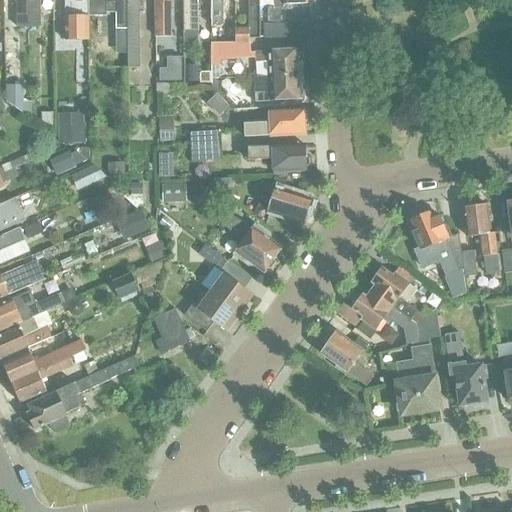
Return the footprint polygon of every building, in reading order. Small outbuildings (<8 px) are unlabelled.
[(16,0),(16,27),(28,27),(27,0),(16,0)] [(40,0),(27,0),(28,27),(40,27),(40,0)] [(89,15),(88,8),(88,0),(64,0),(65,40),(89,40),(89,15)] [(125,0),(88,0),(88,8),(89,15),(107,15),(107,13),(115,13),(115,29),(127,30),(126,8),(125,0)] [(125,0),(126,8),(127,30),(127,38),(127,67),(139,67),(138,0),(125,0)] [(154,0),(154,30),(155,36),(172,36),(172,0),(154,0)] [(183,0),(184,32),(198,32),(198,0),(183,0)] [(210,0),(211,26),(222,26),(221,0),(210,0)] [(248,0),(249,13),(252,13),(252,22),(259,22),(259,4),(258,0),(248,0)] [(283,0),(258,0),(259,4),(268,4),(269,24),(279,24),(279,20),(283,20),(283,0)] [(283,0),(283,20),(279,20),(279,24),(269,24),(263,24),(264,38),(309,38),(307,0),(283,0)] [(237,28),(237,43),(251,43),(251,28),(237,28)] [(251,58),(251,43),(237,43),(211,43),(212,64),(224,64),(224,59),(251,58)] [(256,77),(269,77),(304,75),(303,63),(300,63),(299,51),(255,53),(256,77)] [(172,71),(172,83),(184,83),(184,71),(172,71)] [(256,77),(254,77),(256,101),(302,99),(301,88),(304,87),(304,75),(269,77),(256,77)] [(157,84),(157,93),(171,93),(171,84),(157,84)] [(24,85),(6,85),(6,102),(31,116),(31,112),(32,112),(31,102),(24,101),(24,85)] [(87,141),(85,108),(63,108),(64,142),(87,141)] [(304,123),(306,122),(306,113),(304,112),(304,110),(270,112),(270,121),(267,121),(267,119),(245,120),(246,138),(305,134),(304,123)] [(42,113),(42,127),(54,126),(53,113),(42,113)] [(173,116),(159,117),(160,141),(174,141),(173,116)] [(189,132),(189,146),(219,144),(219,130),(189,132)] [(189,147),(190,162),(220,160),(220,146),(189,147)] [(248,160),(272,159),(273,171),(306,171),(306,168),(308,166),(308,158),(306,156),(306,146),(272,147),(272,146),(248,147),(248,160)] [(175,173),(176,150),(166,150),(165,173),(175,173)] [(29,154),(0,166),(0,173),(0,174),(8,171),(32,161),(29,154)] [(76,165),(71,154),(59,160),(64,171),(76,165)] [(124,163),(108,163),(108,175),(124,175),(124,163)] [(93,165),(71,176),(78,191),(107,177),(93,165)] [(212,186),(225,194),(230,178),(215,179),(212,186)] [(131,184),(131,195),(143,194),(142,183),(131,184)] [(307,221),(309,212),(307,209),(309,201),(289,195),(290,192),(262,184),(259,195),(273,199),(268,215),(286,220),(287,217),(302,222),(307,221)] [(187,185),(171,185),(171,201),(188,200),(187,185)] [(0,204),(0,231),(25,220),(15,198),(0,204)] [(480,236),(485,275),(499,273),(493,233),(489,233),(485,205),(478,206),(476,204),(468,205),(466,208),(463,208),(466,238),(480,236)] [(142,210),(116,221),(123,240),(149,229),(142,210)] [(413,216),(412,222),(417,233),(413,234),(419,248),(413,251),(422,270),(439,263),(445,277),(457,272),(444,241),(451,238),(447,228),(442,227),(437,215),(430,218),(428,214),(423,212),(413,216)] [(273,259),(279,249),(262,237),(265,233),(254,226),(251,230),(231,216),(223,227),(244,241),(233,256),(248,266),(251,262),(264,271),(266,269),(270,270),(275,263),(273,259)] [(28,224),(15,230),(0,236),(0,250),(34,236),(28,224)] [(146,248),(152,262),(168,255),(162,241),(146,248)] [(198,255),(221,272),(228,262),(205,246),(198,255)] [(511,249),(502,250),(504,273),(511,271),(511,249)] [(462,252),(465,277),(476,276),(473,251),(462,252)] [(0,299),(9,296),(32,285),(24,265),(0,275),(0,299)] [(374,286),(370,291),(410,320),(416,323),(425,317),(416,311),(398,298),(408,283),(395,274),(394,273),(391,276),(381,269),(375,271),(370,278),(370,284),(374,286)] [(133,274),(111,283),(119,299),(140,290),(133,274)] [(224,274),(211,293),(240,314),(253,296),(224,274)] [(40,287),(11,300),(0,304),(0,332),(17,325),(32,318),(63,304),(59,295),(45,300),(40,287)] [(406,345),(411,344),(418,342),(416,323),(410,320),(370,291),(365,298),(362,296),(357,297),(351,303),(352,311),(362,317),(360,321),(374,331),(385,317),(404,331),(406,345)] [(240,314),(211,293),(198,311),(192,306),(184,316),(207,333),(214,323),(226,332),(240,314)] [(190,343),(175,310),(153,320),(168,353),(190,343)] [(418,342),(411,344),(414,361),(396,364),(399,383),(396,383),(401,416),(438,409),(427,338),(439,336),(435,311),(425,317),(416,323),(418,342)] [(18,328),(0,336),(0,358),(1,360),(51,338),(46,327),(37,331),(32,318),(17,325),(18,328)] [(346,373),(365,387),(372,377),(353,364),(361,351),(336,332),(335,335),(330,335),(325,342),(326,346),(320,354),(337,366),(334,369),(345,376),(346,373)] [(485,402),(486,401),(480,365),(463,368),(457,332),(442,335),(450,382),(455,381),(459,406),(468,404),(470,405),(473,406),(475,407),(480,406),(482,405),(483,403),(485,402)] [(2,364),(11,384),(69,358),(86,350),(81,340),(33,361),(29,352),(2,364)] [(206,348),(200,356),(208,362),(214,354),(206,348)] [(99,372),(89,377),(28,405),(31,412),(27,414),(35,431),(49,424),(53,433),(56,434),(67,429),(69,425),(65,417),(67,416),(66,413),(84,405),(79,394),(101,384),(101,383),(139,366),(134,356),(99,373),(99,372)] [(69,358),(11,384),(19,403),(47,391),(41,379),(73,366),(69,358)] [(84,366),(89,377),(99,372),(94,361),(84,366)] [(511,370),(503,372),(508,401),(511,400),(511,370)]
